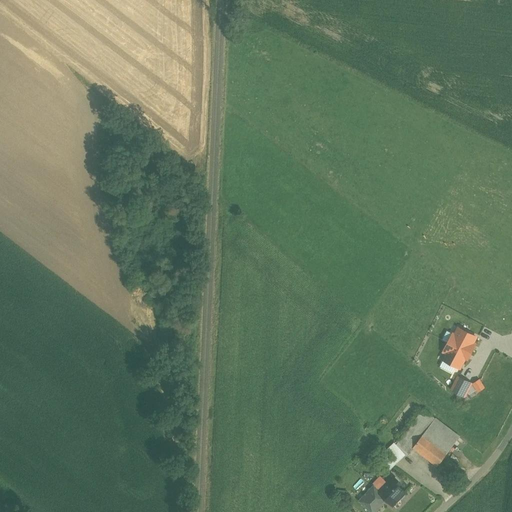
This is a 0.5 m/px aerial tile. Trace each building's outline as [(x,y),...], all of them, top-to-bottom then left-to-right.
[(447,334),(442,361),(465,366),(466,360),(474,362),(480,332),(457,327),(455,336),(447,334)] [(511,362),(495,354),(474,394),(494,404),(511,369),(511,362)] [(444,361),(442,368),(455,372),(457,365),(444,361)] [(472,385),(458,379),(451,393),(465,400),(472,385)] [(436,421),(413,452),(437,470),(460,440),(436,421)] [(384,454),(395,465),(407,454),(396,442),(384,454)] [(393,479),(380,493),(389,501),(395,507),(408,493),(393,479)] [(373,487),(357,505),(365,511),(379,511),(389,501),(380,493),(373,487)]
